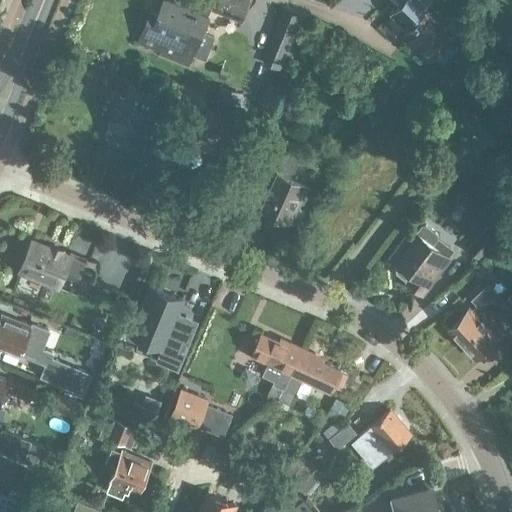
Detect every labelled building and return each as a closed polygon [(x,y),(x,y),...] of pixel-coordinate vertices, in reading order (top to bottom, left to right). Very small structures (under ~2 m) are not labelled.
[(151,12),(139,42),(163,52),(162,56),(189,67),(194,55),(199,44),(204,31),(210,16),(213,8),(228,14),(242,20),(247,7),(250,0),(199,0),(195,10),(172,0),(164,0),(158,15),(151,12)] [(400,0),(401,0),(391,10),(402,21),(400,22),(405,27),(407,25),(410,28),(405,32),(430,56),(452,34),(427,10),(423,14),(420,11),(431,0),(430,0),(400,0)] [(511,2),(511,0),(491,0),(503,11),(511,2)] [(271,43),(267,53),(289,62),(294,52),(271,43)] [(121,96),(108,127),(120,132),(116,139),(137,147),(139,142),(153,160),(165,151),(164,149),(151,133),(146,125),(150,114),(165,120),(174,101),(129,82),(123,98),(121,96)] [(242,94),(221,86),(215,100),(236,108),(242,94)] [(207,105),(199,127),(220,134),(228,113),(207,105)] [(470,137),(458,150),(470,161),(482,149),(470,137)] [(275,145),(260,179),(273,185),(269,194),(261,209),(290,222),(306,186),(291,179),(301,157),(288,151),(275,145)] [(398,263),(396,266),(397,272),(410,282),(422,291),(448,257),(449,255),(433,244),(439,237),(438,233),(426,224),(421,224),(417,230),(420,233),(419,235),(415,240),(412,240),(400,255),(401,259),(398,263)] [(489,224),(468,247),(479,257),(500,234),(489,224)] [(20,270),(58,285),(60,280),(75,286),(86,258),(71,252),(70,256),(32,240),(20,270)] [(126,274),(116,296),(114,303),(126,308),(138,279),(126,274)] [(184,299),(151,285),(131,334),(164,347),(175,318),(184,299)] [(454,311),(443,321),(449,327),(463,341),(503,303),(504,302),(488,285),(473,299),(481,308),(474,314),(469,308),(460,317),(454,311)] [(503,303),(463,341),(476,356),(477,355),(484,362),(493,352),(487,346),(496,337),(491,331),(511,311),(503,303)] [(0,343),(21,352),(48,363),(43,376),(81,392),(89,373),(51,357),(53,353),(41,348),(49,330),(43,328),(33,324),(18,318),(17,320),(2,314),(0,319),(2,319),(0,323),(0,343)] [(164,347),(162,346),(156,360),(178,369),(196,327),(175,318),(164,347)] [(262,332),(251,355),(268,363),(263,374),(274,379),(267,394),(268,394),(266,398),(273,401),(275,398),(279,399),(291,373),(303,347),(301,346),(300,350),(262,332)] [(316,353),(303,347),(291,373),(302,378),(332,391),(335,385),(335,386),(336,386),(342,389),(349,373),(342,370),(314,357),(316,353)] [(0,422),(6,408),(0,405),(0,403),(4,394),(9,396),(11,392),(16,393),(30,400),(35,389),(20,383),(14,381),(10,379),(0,375),(0,422)] [(285,388),(280,398),(291,403),(295,393),(285,388)] [(182,390),(171,415),(197,425),(197,424),(223,435),(231,414),(206,403),(207,400),(182,390)] [(82,401),(58,391),(51,408),(75,417),(82,401)] [(333,403),(326,414),(331,417),(341,422),(342,421),(347,411),(333,403)] [(363,435),(354,443),(362,452),(371,444),(382,458),(393,448),(411,433),(390,408),(372,423),(374,425),(363,435)] [(107,414),(99,434),(131,447),(139,428),(107,414)] [(348,422),(338,430),(330,437),(329,438),(338,448),(357,432),(348,422)] [(330,437),(338,430),(332,423),(324,429),(330,437)] [(0,431),(0,452),(24,462),(32,440),(2,428),(0,431)] [(44,445),(32,440),(24,462),(35,466),(36,464),(44,445)] [(150,463),(122,451),(112,447),(106,462),(116,466),(110,480),(106,489),(123,495),(125,490),(129,491),(132,483),(141,487),(150,463)] [(214,454),(209,464),(247,480),(249,476),(250,472),(254,465),(216,448),(214,454)] [(297,460),(281,478),(283,479),(289,484),(291,481),(305,493),(306,494),(320,477),(321,478),(325,473),(307,457),(305,459),(301,455),(297,460)] [(247,480),(246,482),(256,487),(259,479),(260,476),(250,472),(249,476),(247,480)] [(316,511),(303,497),(289,484),(283,479),(265,503),(272,511),(271,511),(316,511)] [(396,511),(437,511),(435,503),(438,502),(433,484),(392,495),(396,511)] [(0,510),(4,511),(37,511),(39,509),(0,492),(0,510)] [(204,511),(233,511),(236,504),(208,492),(202,508),(206,509),(204,511)] [(78,500),(73,511),(99,511),(101,510),(78,500)]
